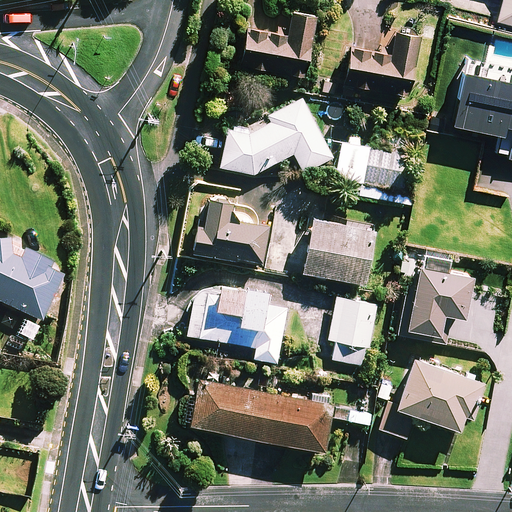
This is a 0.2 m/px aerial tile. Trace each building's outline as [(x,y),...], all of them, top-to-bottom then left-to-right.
[(511,0),(502,0),(497,22),(511,25),(511,0)] [(314,16),(291,11),(287,32),(247,24),(239,64),(303,76),(314,16)] [(407,95),(417,36),(393,32),(390,53),(350,46),(343,84),(407,95)] [(511,92),(458,80),(448,121),(501,133),(509,124),(502,162),(511,163),(511,92)] [(331,157),(300,97),(226,136),(217,166),(253,173),(292,153),(302,172),(331,157)] [(333,176),(360,181),(357,196),(411,206),(413,194),(404,192),(404,189),(410,155),(340,142),(333,176)] [(229,201),(206,197),(201,224),(196,223),(191,252),(260,264),(267,225),(226,218),(229,201)] [(373,228),(311,217),(302,272),(363,283),(373,228)] [(9,240),(0,241),(0,305),(41,325),(64,275),(49,268),(52,261),(24,248),(18,260),(12,257),(9,240)] [(405,285),(397,335),(409,337),(410,330),(439,334),(442,314),(464,317),(470,274),(447,271),(449,259),(419,254),(414,286),(405,285)] [(267,293),(219,284),(218,294),(194,289),(186,334),(256,347),(254,358),(276,362),(285,309),(265,305),(267,293)] [(376,304),(335,296),(328,338),(335,340),(332,360),(360,365),(364,346),(368,346),(376,304)] [(40,330),(21,318),(6,343),(19,351),(26,339),(33,343),(40,330)] [(396,404),(387,401),(378,429),(405,438),(413,414),(458,429),(463,414),(470,416),(482,381),(411,357),(396,404)] [(394,378),(381,373),(373,395),(386,400),(394,378)] [(332,404),(199,379),(190,426),(324,451),(332,404)] [(370,414),(349,410),(347,423),(368,427),(370,414)]
